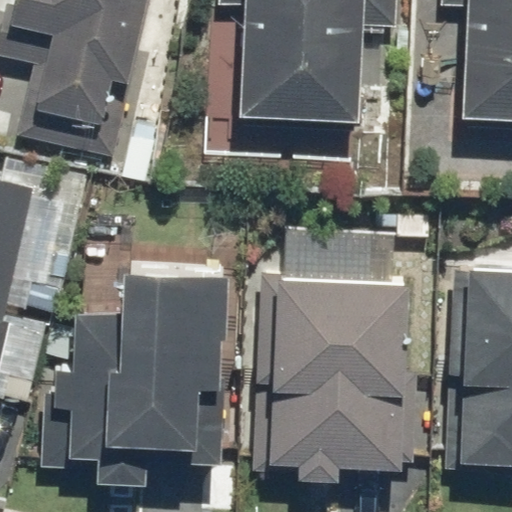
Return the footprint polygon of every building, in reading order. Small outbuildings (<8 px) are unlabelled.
[(132,90),(157,0),(16,0),(5,43),(42,53),(22,122),(127,152),(144,93),(132,90)] [(221,0),(246,1),(242,101),(367,107),(372,0),(221,0)] [(511,0),(476,0),(471,99),(511,101),(511,0)] [(0,383),(6,353),(0,351),(0,306),(0,305),(14,308),(36,183),(0,177),(0,383)] [(308,463),(348,466),(349,452),(402,456),(414,271),(393,270),(396,223),(287,217),(284,262),(264,260),(262,296),(282,297),(271,466),(308,468),(308,463)] [(42,379),(38,459),(101,462),(100,472),(148,474),(151,425),(209,428),(212,364),(229,365),(235,257),(128,251),(125,298),(81,295),(78,354),(61,353),(59,380),(42,379)] [(511,451),(511,254),(476,254),(476,261),(458,260),(455,365),(470,365),(468,422),(448,421),(446,464),(489,465),(489,451),(511,451)]
